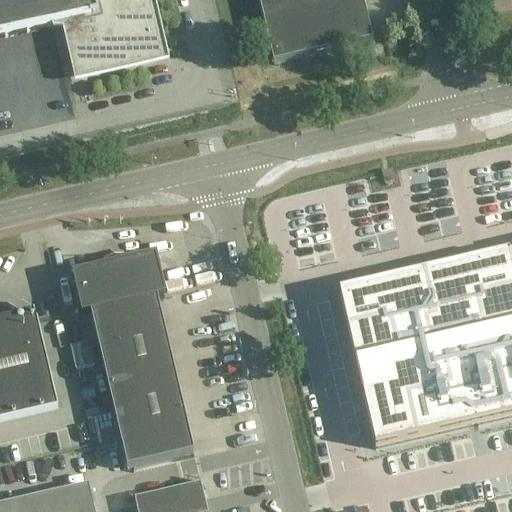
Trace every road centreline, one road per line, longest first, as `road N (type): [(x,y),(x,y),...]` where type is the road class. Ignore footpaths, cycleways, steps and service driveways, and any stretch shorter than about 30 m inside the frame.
road 1 (unclassified): [(298,511),(214,165)]
road 2 (primary): [(214,165),(456,107)]
road 3 (primary): [(0,214),(214,165)]
